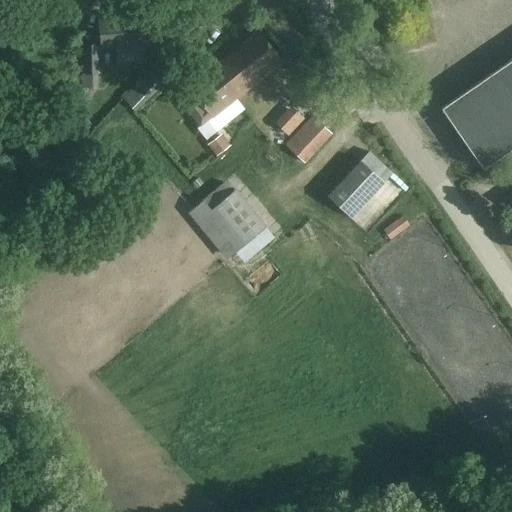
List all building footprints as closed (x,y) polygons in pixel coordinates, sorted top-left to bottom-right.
[(144,63),(140,18),(98,21),(100,47),(114,46),(116,65),(144,63)] [(211,68),(235,98),(282,61),(258,31),(211,68)] [(85,75),(98,75),(97,45),(84,46),(85,75)] [(511,58),(440,108),(482,169),(511,148),(511,58)] [(243,108),(235,98),(211,68),(187,88),(177,97),(200,126),(207,120),(215,131),(241,111),(243,108)] [(161,85),(149,73),(124,101),(135,112),(161,85)] [(356,109),(337,83),(325,92),(344,118),(356,109)] [(274,125),(290,136),(305,115),(290,104),(274,125)] [(332,134),(311,115),(283,145),(304,164),(332,134)] [(221,136),(207,146),(215,156),(228,146),(221,136)] [(392,174),(368,151),(327,195),(351,218),(392,174)] [(231,192),(224,183),(187,213),(225,260),(235,252),(243,262),(274,238),(234,189),(231,192)] [(402,217),(383,231),(389,239),(408,226),(402,217)]
